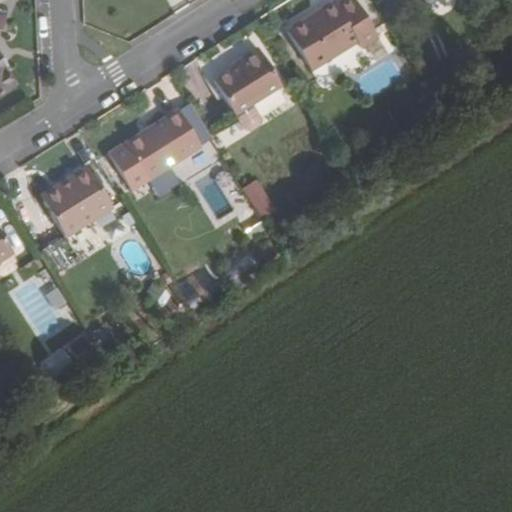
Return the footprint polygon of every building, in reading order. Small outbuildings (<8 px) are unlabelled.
[(282,31),(308,72),(354,44),(356,48),(373,38),(349,0),(340,0),(331,6),(328,2),(282,31)] [(420,0),(425,7),(430,8),(443,0),(420,0)] [(211,82),(231,115),(243,134),(272,117),(260,98),(277,87),(253,50),(226,66),(229,71),(211,82)] [(434,52),(420,62),(428,73),(442,64),(434,52)] [(0,92),(13,85),(5,71),(8,69),(0,53),(0,92)] [(175,112),(104,155),(126,191),(143,182),(197,148),(175,112)] [(40,203),(61,238),(108,208),(82,168),(55,185),(59,191),(40,203)] [(0,258),(9,253),(0,238),(0,258)] [(73,265),(58,240),(44,248),(60,273),(73,265)] [(54,372),(93,357),(86,338),(47,354),(54,372)]
